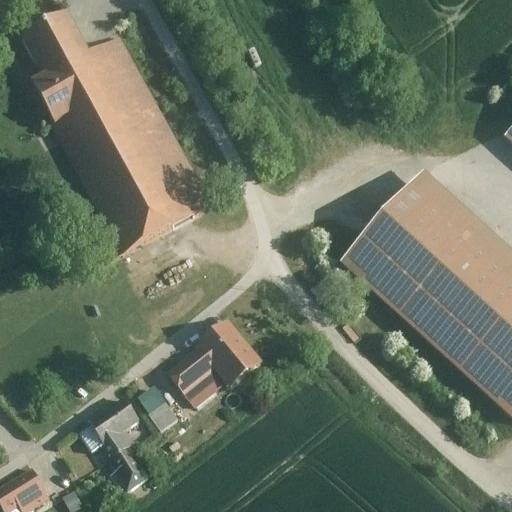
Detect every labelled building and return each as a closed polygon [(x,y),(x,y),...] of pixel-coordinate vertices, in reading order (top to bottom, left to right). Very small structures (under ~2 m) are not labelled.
[(216,211),(120,31),(82,51),(64,16),(15,42),(37,84),(19,94),(112,267),(216,211)] [(511,127),(496,144),(511,158),(511,127)] [(511,433),(511,277),(410,181),(331,264),(511,435),(511,433)] [(262,368),(223,324),(160,380),(177,399),(204,375),(226,400),(262,368)] [(136,425),(123,405),(77,434),(120,501),(150,482),(120,436),(136,425)] [(173,427),(161,410),(144,422),(157,439),(173,427)] [(40,511),(52,504),(33,473),(0,493),(0,504),(4,511),(40,511)]
